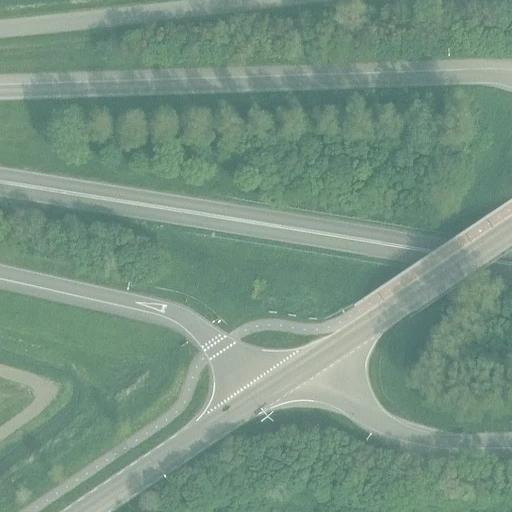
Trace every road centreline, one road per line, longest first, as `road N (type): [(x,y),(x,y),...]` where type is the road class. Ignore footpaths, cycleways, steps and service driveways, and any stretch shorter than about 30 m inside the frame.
road 1 (trunk): [(0,188),(511,269)]
road 2 (trunk): [(511,79),(0,89)]
road 3 (trunk): [(0,273),(193,319),(257,397)]
road 4 (tertiary): [(322,357),(511,231)]
road 5 (trunk): [(322,357),(352,405),(417,439),(511,439)]
road 6 (unclassified): [(213,0),(0,28)]
road 7 (tertiary): [(86,511),(257,397)]
